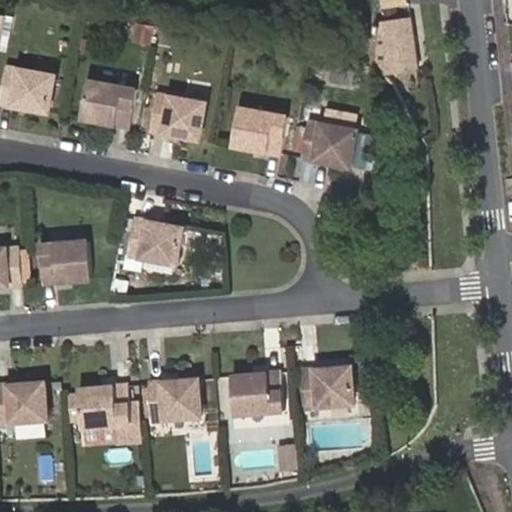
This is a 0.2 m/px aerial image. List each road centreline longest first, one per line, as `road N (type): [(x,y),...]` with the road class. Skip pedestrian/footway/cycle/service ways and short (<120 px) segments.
road 1 (residential): [(511,441),(418,457),(298,499),(138,511)]
road 2 (residential): [(0,149),(294,207),(313,223),(324,272)]
road 3 (residential): [(325,300),(0,332)]
road 4 (residential): [(501,287),(462,0)]
road 5 (residential): [(501,287),(325,300)]
